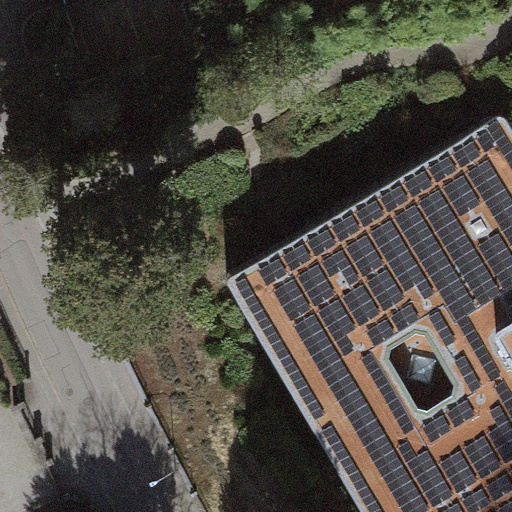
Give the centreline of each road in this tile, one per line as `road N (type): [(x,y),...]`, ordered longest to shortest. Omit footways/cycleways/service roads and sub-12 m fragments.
road 1 (unknown): [(511,394),(373,430),(349,425),(328,401),(305,341),(311,301),(350,267),(464,209)]
road 2 (residential): [(0,205),(76,383),(148,511)]
road 3 (unknown): [(0,50),(198,0)]
